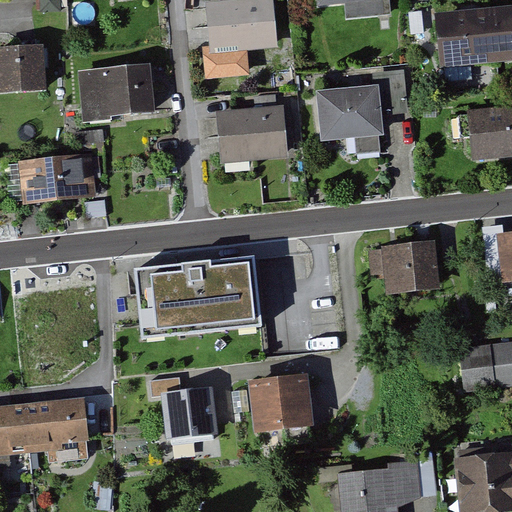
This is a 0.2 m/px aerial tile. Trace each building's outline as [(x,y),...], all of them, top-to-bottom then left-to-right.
[(388,0),(326,0),(327,8),(389,3),(388,0)] [(278,6),(218,12),(223,62),(283,56),(278,6)] [(511,14),(446,19),(449,68),(511,63),(511,14)] [(54,52),(5,56),(8,97),(57,93),(54,52)] [(159,75),(104,77),(107,119),(161,116),(159,75)] [(392,143),(388,94),(327,99),(331,148),(392,143)] [(511,107),(472,111),(476,161),(511,157),(511,107)] [(291,114),(226,118),(229,167),(295,162),(291,114)] [(106,204),(103,159),(25,164),(28,209),(106,204)] [(511,231),(501,233),(506,283),(511,282),(511,231)] [(443,243),(383,248),(387,293),(447,288),(443,243)] [(258,257),(139,270),(147,339),(265,325),(258,257)] [(511,342),(469,347),(473,387),(511,383),(511,342)] [(316,377),(257,382),(263,447),(322,441),(316,377)] [(217,386),(166,392),(172,440),(223,434),(217,386)] [(94,404),(0,410),(0,456),(98,450),(94,404)] [(511,511),(511,444),(504,446),(505,454),(459,458),(464,511),(511,511)] [(434,463),(345,473),(349,511),(411,511),(411,506),(438,503),(434,463)]
